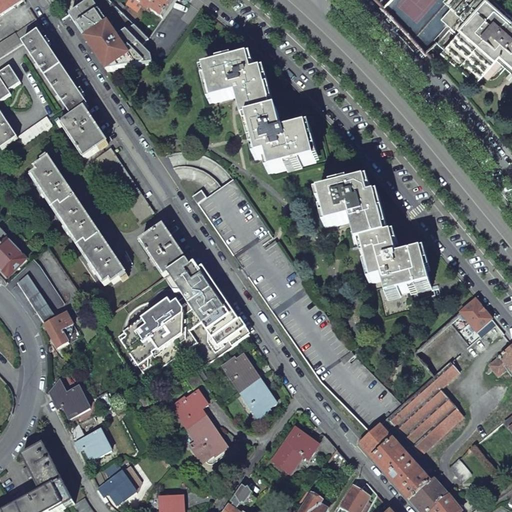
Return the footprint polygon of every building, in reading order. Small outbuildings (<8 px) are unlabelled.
[(0,0),(0,16),(24,1),(23,0),(0,0)] [(113,4),(108,0),(92,0),(69,16),(99,62),(106,73),(147,65),(136,54),(142,48),(149,41),(149,40),(121,13),(113,4)] [(117,0),(113,4),(121,13),(124,8),(117,0)] [(134,0),(143,6),(141,8),(149,13),(150,11),(163,20),(177,0),(134,0)] [(401,26),(427,54),(441,41),(482,77),(484,75),(489,80),(503,65),(511,73),(511,21),(488,0),(391,0),(383,8),(401,26)] [(37,20),(0,43),(0,59),(23,45),(40,34),(44,32),(37,20)] [(40,34),(23,45),(73,119),(85,111),(89,107),(51,51),(40,34)] [(136,54),(147,65),(153,64),(152,57),(142,48),(136,54)] [(238,98),(243,121),(248,120),(259,161),(268,158),(272,174),(317,163),(308,130),(284,136),(281,124),(278,113),(273,114),(262,74),(254,76),(249,59),(205,71),(213,104),(238,98)] [(0,147),(1,150),(18,139),(17,138),(0,111),(0,103),(11,96),(9,92),(21,84),(10,68),(0,74),(0,147)] [(73,119),(59,127),(61,129),(62,128),(85,161),(105,147),(108,145),(85,111),(73,119)] [(47,118),(17,138),(18,139),(25,150),(55,130),(47,118)] [(111,150),(97,159),(139,223),(154,213),(111,150)] [(39,173),(32,178),(41,191),(39,192),(43,199),(45,198),(66,229),(64,230),(69,237),(71,236),(91,267),(90,268),(94,275),(96,274),(104,286),(111,281),(114,285),(127,276),(87,216),(50,161),(37,170),(39,173)] [(234,181),(207,199),(199,205),(242,268),(249,278),(321,383),(371,435),(381,426),(388,420),(403,407),(354,356),(234,181)] [(358,246),(363,245),(387,239),(381,216),(377,198),(370,200),(366,184),(320,196),(329,229),(352,223),(358,246)] [(194,197),(199,205),(207,199),(202,192),(194,197)] [(164,228),(141,244),(165,279),(169,276),(188,263),(168,233),(164,228)] [(0,246),(7,241),(8,239),(0,230),(0,246)] [(373,284),(376,284),(383,282),(388,299),(411,293),(432,288),(423,254),(399,260),(397,254),(393,237),(387,239),(363,245),(373,284)] [(7,241),(0,246),(0,268),(8,278),(26,261),(7,241)] [(63,306),(34,261),(24,270),(29,277),(19,285),(30,302),(45,326),(57,320),(52,312),(63,306)] [(188,263),(169,276),(179,290),(182,294),(184,297),(210,279),(205,271),(197,276),(188,263)] [(147,318),(119,337),(146,378),(198,344),(190,332),(205,321),(212,331),(208,333),(218,348),(228,341),(232,348),(238,344),(239,345),(250,338),(214,284),(210,279),(184,297),(182,294),(147,318)] [(411,293),(388,299),(383,282),(376,284),(385,320),(416,312),(411,293)] [(179,290),(144,314),(147,318),(182,294),(179,290)] [(460,314),(461,315),(477,334),(493,321),(482,308),(476,301),(460,314)] [(74,326),(67,314),(57,320),(45,326),(58,349),(69,343),(63,332),(74,326)] [(459,358),(431,382),(440,392),(459,374),(503,333),(496,325),(470,348),(459,358)] [(462,341),(451,351),(459,358),(470,348),(462,341)] [(511,347),(489,366),(498,378),(509,370),(511,373),(511,347)] [(261,381),(244,356),(233,364),(231,361),(223,367),(241,393),(261,381)] [(200,370),(196,373),(201,381),(206,378),(200,370)] [(196,373),(186,379),(193,389),(203,383),(201,381),(196,373)] [(60,381),(50,393),(56,404),(59,410),(64,407),(71,420),(91,409),(80,388),(67,395),(60,381)] [(261,381),(241,393),(259,420),(267,415),(265,412),(277,405),(261,381)] [(403,407),(388,420),(420,457),(463,418),(440,392),(431,382),(403,407)] [(143,393),(138,396),(144,408),(150,404),(143,393)] [(181,402),(173,408),(188,430),(205,419),(200,412),(209,406),(199,393),(183,404),(181,402)] [(107,394),(96,399),(103,413),(113,408),(107,394)] [(118,417),(113,408),(103,413),(69,429),(81,452),(85,449),(92,462),(112,452),(101,431),(87,438),(82,429),(97,422),(99,427),(118,417)] [(205,419),(188,430),(197,443),(191,447),(202,463),(218,453),(219,455),(228,449),(217,433),(212,425),(211,424),(210,425),(205,419)] [(388,420),(381,426),(393,441),(430,484),(435,480),(438,477),(420,457),(388,420)] [(371,435),(360,445),(369,456),(372,460),(393,441),(381,426),(371,435)] [(297,429),(273,462),(291,475),(304,457),(308,460),(319,444),(308,437),(297,429)] [(325,437),(315,450),(328,465),(338,452),(325,437)] [(391,480),(409,501),(430,484),(393,441),(372,460),(391,480)] [(33,478),(41,494),(54,487),(65,508),(56,511),(60,511),(72,506),(75,505),(75,504),(45,446),(23,457),(28,468),(26,469),(23,471),(30,479),(33,478)] [(328,465),(328,466),(336,473),(344,459),(338,452),(328,465)] [(460,462),(450,469),(462,484),(472,475),(460,462)] [(114,465),(102,472),(106,479),(117,472),(114,465)] [(123,473),(99,489),(105,497),(109,494),(118,505),(136,492),(123,473)] [(430,484),(409,501),(419,511),(430,511),(449,497),(435,480),(430,484)] [(354,486),(340,508),(346,511),(368,511),(371,508),(366,506),(371,498),(361,492),(362,491),(354,486)] [(56,511),(65,508),(54,487),(41,494),(28,501),(14,508),(4,511),(56,511)] [(312,496),(302,511),(328,511),(331,508),(312,496)] [(461,511),(449,497),(430,511),(461,511)] [(160,499),(160,511),(184,511),(184,498),(160,499)] [(92,511),(91,511),(87,504),(84,499),(75,504),(75,505),(72,506),(75,511),(92,511)]
